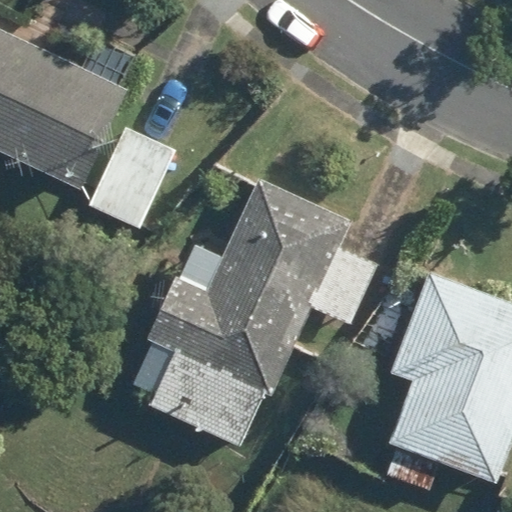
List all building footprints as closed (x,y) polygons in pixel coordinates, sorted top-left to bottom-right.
[(0,142),(85,182),(132,84),(0,22),(0,142)] [(180,147),(131,123),(95,197),(144,221),(180,147)] [(355,318),(381,259),(344,243),(356,214),(224,157),(150,330),(156,333),(136,379),(158,388),(152,402),(245,441),(269,385),(277,388),(315,301),(355,318)] [(0,403),(75,336),(0,253),(0,403)] [(393,436),(500,478),(511,447),(511,294),(433,263),(393,367),(417,376),(393,436)]
